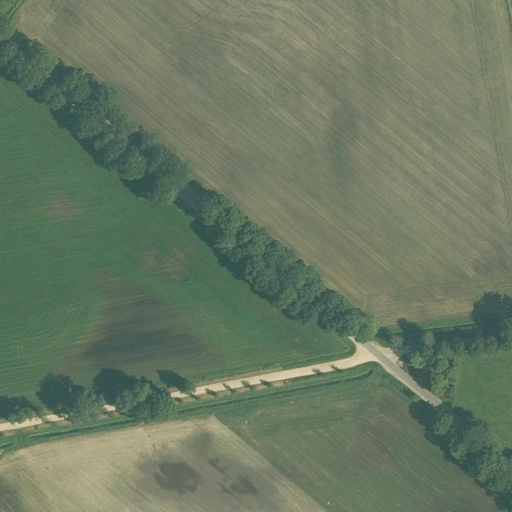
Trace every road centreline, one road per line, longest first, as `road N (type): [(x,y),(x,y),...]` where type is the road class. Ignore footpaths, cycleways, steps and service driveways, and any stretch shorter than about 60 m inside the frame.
road 1 (unclassified): [(379,355),(0,33)]
road 2 (track): [(0,430),(379,355)]
road 3 (unclassified): [(511,466),(379,355)]
road 4 (unclassified): [(379,355),(511,339)]
